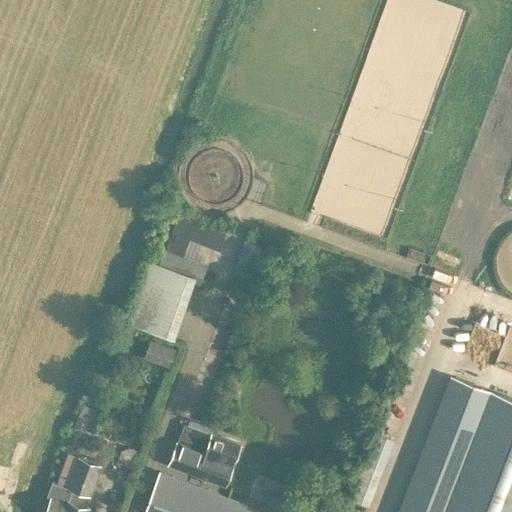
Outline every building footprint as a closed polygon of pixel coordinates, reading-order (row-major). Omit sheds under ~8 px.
[(187,201),(197,208),(208,211),(221,210),(232,206),(241,198),(248,188),(251,176),(250,165),(246,154),(239,146),(230,139),(219,136),(208,135),(196,139),(186,146),(179,156),(175,168),(175,180),(179,191),(187,201)] [(508,288),(511,291),(511,229),(507,233),(500,243),(496,255),(496,267),(500,278),(508,288)] [(261,246),(244,239),(232,272),(249,278),(261,246)] [(203,280),(207,266),(164,250),(159,266),(203,280)] [(466,345),(501,354),(507,329),(462,319),(458,338),(467,340),(466,345)] [(170,368),(176,350),(149,340),(143,360),(170,368)] [(511,511),(511,392),(450,369),(394,511),(511,511)] [(226,488),(242,445),(183,424),(167,467),(226,488)] [(374,501),(392,435),(373,430),(355,496),(374,501)] [(93,437),(90,444),(104,449),(106,442),(93,437)] [(88,511),(91,507),(86,506),(90,496),(91,497),(102,466),(78,457),(67,489),(72,490),(68,501),(51,495),(44,511),(88,511)] [(245,505),(160,472),(145,511),(275,511),(247,501),(245,505)]
